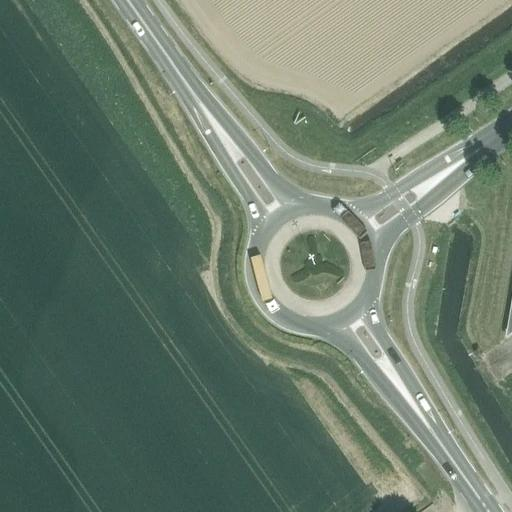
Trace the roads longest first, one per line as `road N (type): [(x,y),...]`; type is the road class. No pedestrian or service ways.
road 1 (primary): [(305,208),(280,192),(205,100),(192,95)]
road 2 (primary): [(192,95),(191,108),(263,235)]
road 3 (unclassified): [(374,258),(387,235),(475,163),(478,150)]
road 4 (unclassified): [(478,150),(465,149),(344,215)]
road 5 (primary): [(326,327),(347,341),(413,424),(429,430)]
road 6 (primary): [(429,430),(429,415),(365,301)]
road 7 (primary): [(263,235),(254,268),(264,301),(291,323),(326,327)]
